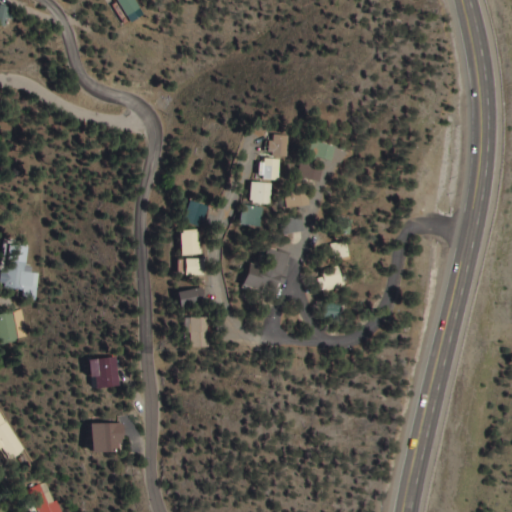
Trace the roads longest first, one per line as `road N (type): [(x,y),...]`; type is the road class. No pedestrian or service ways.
road 1 (primary): [(400,511),(477,149),(460,0)]
road 2 (residential): [(213,511),(193,447),(178,171),(127,109),(61,84)]
road 3 (residential): [(0,495),(61,84)]
